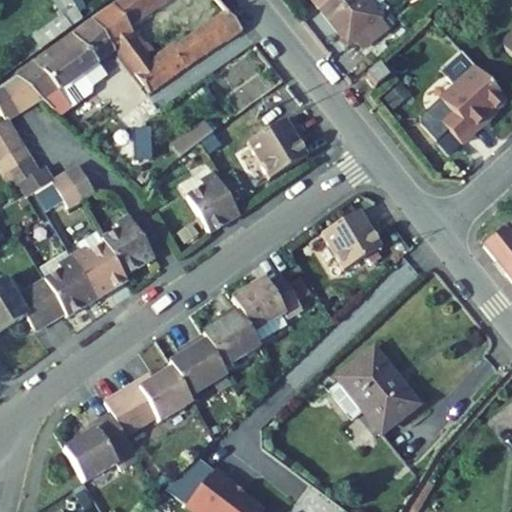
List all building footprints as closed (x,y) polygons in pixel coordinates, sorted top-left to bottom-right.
[(51,0),(61,17),(69,31),(82,21),(69,0),(51,0)] [(114,52),(149,96),(242,32),(226,13),(153,65),(147,56),(153,52),(147,43),(141,47),(127,27),(165,0),(122,0),(92,21),(114,52)] [(308,0),(318,12),(332,0),(308,0)] [(346,47),(380,21),(363,0),(332,0),(318,12),(346,47)] [(428,0),(427,0),(398,27),(407,37),(437,9),(428,0)] [(50,45),(69,31),(61,17),(41,32),(50,45)] [(95,66),(114,52),(92,21),(15,77),(15,78),(41,102),(43,104),(60,91),(72,107),(87,96),(88,89),(104,78),(95,66)] [(511,60),(511,33),(498,46),(511,60)] [(439,101),(453,116),(442,126),(461,147),(484,126),(482,124),(504,103),(473,69),(439,101)] [(374,89),(385,81),(377,71),(366,79),(374,89)] [(15,78),(3,87),(20,115),(41,102),(15,78)] [(0,89),(0,115),(4,122),(5,124),(7,123),(20,115),(3,87),(0,89)] [(60,91),(43,104),(58,117),(72,107),(60,91)] [(307,159),(285,121),(246,145),(268,183),(307,159)] [(0,143),(14,135),(7,123),(5,124),(4,122),(0,125),(0,143)] [(180,160),(211,137),(203,127),(172,150),(180,160)] [(150,158),(149,128),(133,129),(134,159),(150,158)] [(0,160),(22,148),(14,135),(0,143),(0,160)] [(29,160),(22,148),(0,160),(0,171),(3,177),(29,160)] [(37,173),(29,160),(3,177),(11,189),(17,185),(37,173)] [(78,168),(64,177),(81,203),(94,195),(78,168)] [(212,176),(208,168),(194,177),(199,185),(212,176)] [(26,200),(51,185),(52,184),(43,169),(37,173),(17,185),(26,200)] [(178,186),(209,236),(238,218),(212,176),(199,185),(194,177),(178,186)] [(51,185),(67,212),(81,203),(64,177),(52,184),(51,185)] [(348,271),(376,253),(381,250),(358,213),(319,237),(342,274),(348,271)] [(101,241),(103,245),(124,279),(154,261),(128,218),(115,227),(117,231),(101,241)] [(511,220),(482,247),(511,284),(511,220)] [(124,279),(103,245),(86,256),(83,252),(71,259),(96,302),(127,283),(124,279)] [(352,277),(380,260),(376,253),(348,271),(352,277)] [(96,302),(71,259),(69,261),(65,255),(40,270),(46,280),(43,282),(64,317),(66,320),(96,302)] [(251,336),(283,316),(286,321),(301,312),(281,277),(266,286),(264,281),(230,301),(236,310),(251,336)] [(0,334),(25,319),(35,335),(64,317),(43,282),(15,299),(4,281),(0,283),(0,334)] [(222,371),(259,349),(251,336),(236,310),(217,321),(220,325),(201,337),(202,339),(222,371)] [(189,400),(226,377),(222,371),(202,339),(184,349),(187,354),(168,365),(171,370),(189,400)] [(414,407),(371,355),(339,381),(381,434),(414,407)] [(124,439),(155,420),(158,425),(192,405),(189,400),(171,370),(138,390),(135,385),(103,404),(110,415),(124,439)] [(230,427),(240,416),(231,408),(221,418),(230,427)] [(129,452),(131,450),(124,439),(110,415),(91,426),(95,432),(62,451),(83,486),(116,466),(113,461),(129,452)] [(120,474),(136,464),(129,452),(113,461),(116,466),(120,474)] [(264,511),(239,491),(241,488),(221,471),(190,506),(196,511),(264,511)]
